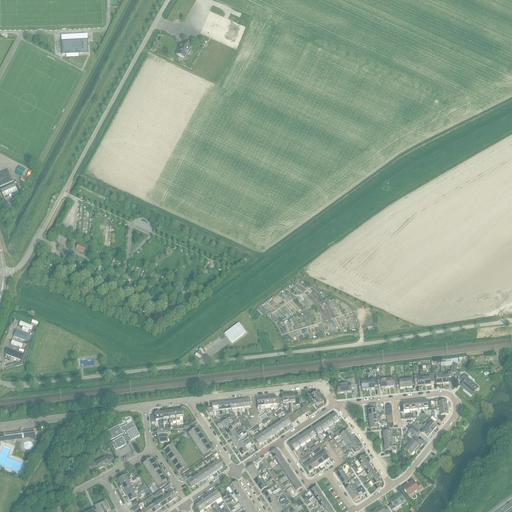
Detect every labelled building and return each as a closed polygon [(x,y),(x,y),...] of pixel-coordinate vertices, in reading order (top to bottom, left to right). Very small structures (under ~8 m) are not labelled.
[(62,54),(88,53),(87,39),(61,40),(62,54)] [(179,48),(176,54),(184,58),(187,50),(188,51),(191,44),(184,41),(182,44),(180,44),(179,47),(179,48)] [(0,186),(13,181),(8,170),(0,173),(0,186)] [(14,184),(0,190),(3,197),(17,191),(14,184)] [(18,321),(17,324),(22,326),(20,329),(27,332),(28,329),(30,329),(31,326),(18,321)] [(246,333),(239,323),(224,334),(232,343),(246,333)] [(7,349),(5,354),(20,360),(22,355),(7,349)] [(417,376),(414,376),(415,384),(418,384),(418,387),(425,386),(424,378),(423,372),(420,372),(420,378),(418,379),(417,376)] [(451,372),(442,374),(442,376),(443,384),(449,383),(449,377),(452,377),(451,372)] [(430,377),(424,378),(425,386),(431,385),(431,382),(434,382),(433,375),(433,374),(430,374),(430,377)] [(442,374),(433,375),(434,382),(436,382),(437,385),(443,384),(442,376),(442,374)] [(472,395),(479,387),(475,384),(476,383),(465,374),(461,379),(464,382),(461,386),(472,395)] [(393,379),(387,380),(388,387),(394,387),(394,384),(397,384),(396,376),(393,376),(393,379)] [(396,376),(397,384),(397,386),(400,386),(400,389),(406,388),(405,380),(399,381),(399,378),(396,378),(396,376)] [(412,379),(405,380),(406,388),(413,387),(412,384),(415,384),(414,376),(411,376),(412,379)] [(388,387),(387,380),(381,380),(381,377),(377,378),(378,386),(381,385),(381,388),(388,387)] [(370,378),(368,379),(368,382),(369,390),(375,389),(375,386),(378,386),(377,379),(374,379),(374,381),(371,381),(370,378)] [(351,389),(354,388),(353,379),(350,379),(350,383),(337,385),(338,393),(351,391),(351,389)] [(361,382),(361,380),(358,381),(359,388),(362,388),(362,390),(369,390),(368,382),(368,379),(365,379),(365,382),(361,382)] [(309,394),(310,396),(314,402),(321,397),(317,391),(314,393),(312,391),(309,394)] [(294,394),(288,395),(289,403),(295,402),(296,405),(300,405),(298,395),(295,395),(294,394)] [(282,397),(279,397),(281,407),(286,407),(286,403),(289,403),(288,395),(282,396),(282,397)] [(276,396),(270,397),(271,405),(280,404),(281,407),(279,397),(276,398),(276,396)] [(321,397),(314,402),(317,406),(316,407),(318,410),(324,406),(322,403),(324,402),(321,397)] [(436,407),(437,409),(448,408),(447,401),(443,402),(442,399),(435,400),(436,403),(439,402),(439,406),(436,407)] [(428,400),(422,401),(422,409),(428,408),(428,411),(432,411),(431,408),(431,401),(428,402),(428,400)] [(231,402),(225,403),(225,410),(229,410),(229,414),(230,414),(230,418),(233,418),(232,414),(232,409),(231,402)] [(401,413),(404,412),(407,412),(407,411),(410,410),(409,402),(403,403),(403,404),(400,405),(401,413)] [(209,408),(205,408),(210,414),(213,414),(213,412),(216,411),(217,416),(220,416),(220,415),(219,411),(218,404),(212,404),(212,408),(209,408)] [(368,410),(369,416),(377,415),(379,415),(379,412),(376,413),(376,409),(378,409),(377,404),(370,404),(370,410),(368,410)] [(448,408),(437,409),(437,412),(440,412),(441,416),(438,416),(438,419),(442,422),(445,418),(445,416),(449,415),(448,408)] [(182,410),(174,410),(175,419),(176,421),(179,421),(179,417),(182,417),(182,410)] [(154,415),(150,416),(151,423),(155,422),(155,420),(159,420),(159,423),(160,430),(163,429),(163,428),(163,423),(161,412),(154,413),(154,415)] [(335,414),(330,417),(334,424),(339,420),(335,414)] [(286,417),(281,421),(285,427),(290,424),(286,417)] [(330,417),(324,421),(329,427),(334,424),(330,417)] [(426,423),(424,426),(432,432),(437,427),(433,425),(435,422),(430,418),(428,420),(431,422),(428,425),(426,423)] [(218,421),(221,424),(225,430),(231,426),(227,420),(218,421)] [(139,435),(135,427),(132,421),(120,428),(118,425),(105,432),(110,441),(114,438),(115,440),(111,442),(115,450),(126,444),(125,442),(126,439),(127,440),(128,439),(130,438),(131,440),(139,435)] [(231,426),(225,430),(228,435),(234,431),(232,428),(236,426),(240,423),(238,421),(235,423),(231,426)] [(281,421),(276,425),(280,431),(285,427),(281,421)] [(324,421),(319,424),(323,431),(329,427),(324,421)] [(323,431),(319,424),(313,428),(318,434),(323,431)] [(276,425),(270,428),(275,434),(280,431),(276,425)] [(414,430),(412,433),(417,437),(421,432),(413,425),(411,428),(414,430)] [(432,432),(424,426),(422,428),(424,430),(422,433),(428,438),(432,432)] [(0,437),(39,432),(39,428),(0,433),(0,437)] [(196,428),(189,433),(204,455),(203,456),(204,459),(211,455),(209,452),(211,451),(196,428)] [(270,428),(265,432),(269,438),(275,434),(270,428)] [(234,431),(228,435),(232,440),(245,431),(244,429),(240,432),(237,434),(234,431)] [(312,429),(306,433),(311,439),(316,436),(312,429)] [(245,431),(232,440),(235,445),(241,441),(240,438),(244,435),(247,433),(245,431)] [(340,435),(344,440),(350,436),(347,431),(340,435)] [(265,432),(260,435),(264,441),(269,438),(265,432)] [(159,443),(167,443),(166,433),(156,434),(157,440),(158,440),(159,443)] [(306,433),(301,437),(305,443),(311,439),(306,433)] [(264,441),(260,435),(254,439),(259,445),(264,441)] [(350,436),(344,440),(347,446),(354,441),(350,436)] [(301,437),(296,440),(300,446),(305,443),(301,437)] [(420,447),(423,444),(415,437),(405,450),(412,455),(419,446),(420,447)] [(241,441),(235,445),(239,451),(251,443),(252,442),(251,439),(248,441),(243,444),(241,441)] [(300,446),(296,440),(290,444),(295,450),(300,446)] [(354,441),(347,446),(351,451),(357,446),(354,441)] [(251,443),(239,451),(242,456),(249,452),(247,449),(252,445),(251,443)] [(393,444),(384,445),(386,455),(392,454),(392,451),(396,451),(396,447),(393,447),(393,444)] [(170,446),(163,451),(178,473),(180,472),(182,474),(188,470),(186,467),(185,468),(170,446)] [(357,446),(351,451),(354,456),(361,452),(357,446)] [(271,454),(275,460),(281,456),(277,450),(271,454)] [(326,452),(320,456),(324,463),(330,459),(326,452)] [(355,458),(357,461),(361,466),(368,462),(364,456),(363,457),(361,454),(355,458)] [(109,464),(114,461),(111,455),(106,458),(105,457),(95,462),(95,460),(91,463),(94,467),(97,465),(99,469),(108,464),(109,464)] [(281,456),(275,460),(278,465),(284,461),(281,456)] [(320,456),(315,459),(319,466),(324,463),(320,456)] [(151,458),(143,463),(158,486),(157,487),(159,489),(165,485),(164,482),(166,481),(151,458)] [(315,459),(310,463),(314,469),(319,466),(315,459)] [(218,461),(213,464),(217,471),(222,467),(218,461)] [(284,461),(278,465),(282,470),(288,466),(284,461)] [(368,462),(361,466),(364,471),(371,467),(368,462)] [(314,469),(310,463),(304,466),(309,473),(314,469)] [(213,464),(208,468),(212,474),(217,471),(213,464)] [(247,470),(250,476),(257,471),(254,466),(247,470)] [(288,466),(282,470),(285,476),(291,472),(288,466)] [(336,475),(339,480),(346,476),(342,470),(343,470),(341,467),(336,471),(338,473),(336,475)] [(371,467),(364,471),(368,477),(374,472),(371,467)] [(208,468),(202,471),(206,478),(212,474),(208,468)] [(202,471),(197,475),(201,481),(206,478),(202,471)] [(257,471),(250,476),(254,481),(261,476),(257,471)] [(291,472),(285,476),(289,481),(295,477),(291,472)] [(374,472),(368,477),(371,482),(378,477),(374,472)] [(128,474),(118,479),(121,485),(131,480),(128,481),(127,479),(130,477),(128,474)] [(197,475),(192,478),(196,485),(201,481),(197,475)] [(138,476),(135,478),(131,480),(121,485),(124,490),(131,487),(129,483),(132,481),(132,482),(136,480),(140,478),(138,476)] [(261,476),(254,481),(257,486),(264,482),(261,476)] [(346,476),(339,480),(343,485),(349,481),(346,476)] [(295,477),(289,481),(292,486),(298,482),(295,477)] [(371,482),(375,487),(373,488),(375,492),(381,488),(379,484),(381,482),(378,477),(371,482)] [(196,485),(192,478),(186,482),(191,488),(196,485)] [(349,481),(343,485),(346,491),(353,486),(349,481)] [(419,491),(422,489),(419,483),(416,485),(413,481),(403,488),(409,496),(418,490),(419,491)] [(228,487),(232,492),(239,488),(235,482),(228,487)] [(264,482),(257,486),(261,492),(268,487),(264,482)] [(298,482),(292,486),(296,492),(302,488),(298,482)] [(353,486),(346,491),(350,496),(356,491),(353,486)] [(131,487),(124,490),(126,496),(137,491),(136,490),(133,491),(131,487)] [(363,487),(356,491),(350,496),(353,501),(360,497),(358,494),(362,492),(364,494),(366,492),(363,487)] [(239,488),(232,492),(235,498),(242,493),(239,488)] [(270,490),(263,495),(267,500),(273,496),(277,493),(281,491),(279,488),(272,493),(273,493),(272,494),(270,490)] [(309,501),(314,498),(320,493),(317,488),(310,492),(314,497),(309,501)] [(170,493),(167,495),(172,501),(177,497),(172,490),(169,492),(170,493)] [(137,491),(126,496),(129,502),(130,501),(132,504),(137,501),(136,499),(137,498),(135,494),(138,492),(137,491)] [(216,491),(211,495),(215,502),(221,498),(216,491)] [(242,493),(235,498),(239,503),(246,498),(242,493)] [(314,498),(309,501),(311,503),(315,500),(317,503),(324,498),(320,493),(314,498)] [(395,508),(405,502),(399,493),(396,495),(397,497),(391,501),(395,508)] [(164,495),(162,497),(167,504),(172,501),(167,495),(165,496),(164,495)] [(211,495),(205,498),(210,505),(215,502),(211,495)] [(273,496),(267,500),(270,505),(277,501),(273,496)] [(299,508),(301,506),(299,504),(303,501),(299,496),(294,500),(299,508)] [(160,500),(157,501),(161,508),(167,504),(162,497),(159,499),(160,500)] [(205,498),(200,502),(205,509),(210,505),(205,498)] [(246,498),(239,503),(242,508),(249,504),(246,498)] [(324,498),(317,503),(321,508),(327,503),(324,498)] [(149,506),(147,508),(149,511),(155,511),(156,511),(151,504),(150,501),(148,499),(145,500),(147,503),(149,506)] [(102,511),(109,509),(105,500),(94,505),(96,510),(93,511),(92,510),(87,511),(102,511)] [(154,502),(151,504),(156,511),(161,508),(157,501),(155,503),(154,502)] [(277,501),(270,505),(274,511),(280,506),(277,501)] [(205,511),(206,511),(205,509),(200,502),(195,506),(199,511),(203,510),(204,511),(205,511)] [(141,503),(138,505),(139,508),(140,508),(142,511),(149,511),(147,508),(145,510),(142,506),(141,503)] [(327,503),(321,508),(323,511),(325,511),(331,509),(327,503)]
